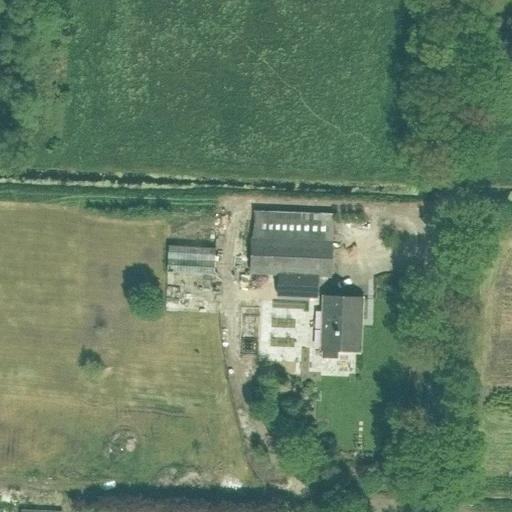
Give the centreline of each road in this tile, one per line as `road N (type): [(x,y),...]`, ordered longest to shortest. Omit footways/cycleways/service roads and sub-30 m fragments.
road 1 (unclassified): [(430,511),(459,0)]
road 2 (track): [(430,502),(0,479)]
road 3 (track): [(236,202),(0,192)]
